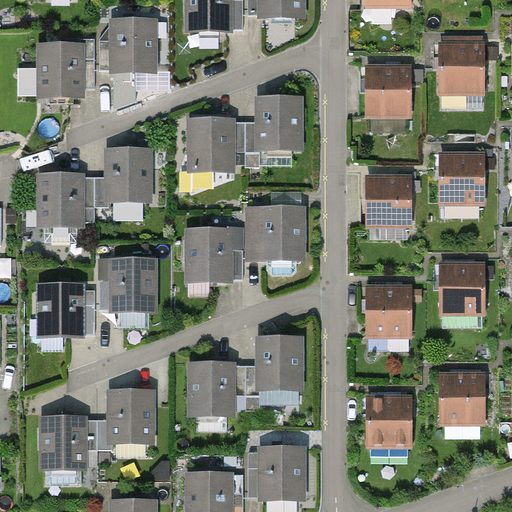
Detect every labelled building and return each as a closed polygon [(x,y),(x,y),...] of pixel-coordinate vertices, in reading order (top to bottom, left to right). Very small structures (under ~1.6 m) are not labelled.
[(238,0),(187,0),(188,42),(239,41),(238,0)] [(307,0),(259,0),(260,27),(308,26),(307,0)] [(410,0),(365,0),(365,12),(411,12),(410,0)] [(158,20),(112,21),(113,77),(159,76),(158,20)] [(83,47),(39,48),(40,100),(84,99),(83,47)] [(486,47),(440,47),(440,100),(486,100),(486,47)] [(413,70),(367,70),(368,123),(413,123),(413,70)] [(301,101),(253,102),(254,161),(302,160),(301,101)] [(230,125),(180,126),(181,184),(232,183),(230,125)] [(152,154),(106,155),(107,211),(153,210),(152,154)] [(485,158),(439,158),(440,211),(485,211),(485,158)] [(77,181),(33,182),(34,235),(78,234),(77,181)] [(412,181),(367,181),(367,234),(412,234),(412,181)] [(306,217),(258,218),(259,277),(307,277),(306,217)] [(236,241),(185,242),(186,300),(237,299),(236,241)] [(485,267),(440,267),(440,320),(485,320),(485,267)] [(158,271),(111,272),(112,327),(159,327),(158,271)] [(412,290),(367,290),(367,343),(412,343),(412,290)] [(83,297),(38,298),(39,351),(84,350),(83,297)] [(307,346),(259,347),(260,406),(308,405),(307,346)] [(237,370),(186,371),(187,429),(238,428),(237,370)] [(485,378),(440,378),(440,431),(485,431),(485,378)] [(159,399),(112,400),(113,456),(160,455),(159,399)] [(412,401),(367,401),(367,454),(412,454),(412,401)] [(84,426),(39,427),(40,480),(85,479),(84,426)] [(306,511),(305,454),(257,455),(258,511),(306,511)] [(235,511),(235,478),(184,479),(185,511),(235,511)]
